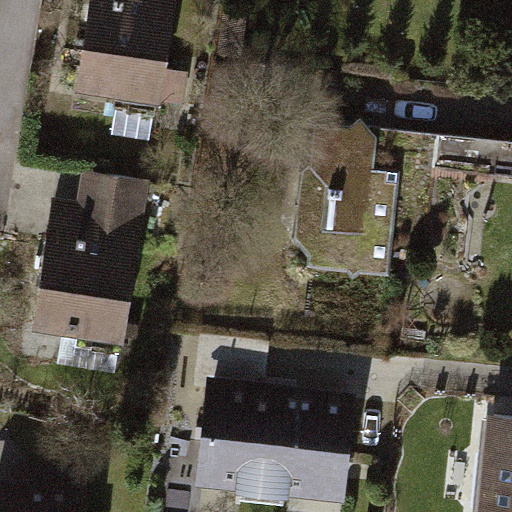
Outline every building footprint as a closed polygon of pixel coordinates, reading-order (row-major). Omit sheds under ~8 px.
[(188,0),(99,0),(87,101),(120,105),(115,142),(160,148),(165,111),(192,114),(197,79),(179,77),(188,0)] [(400,174),(377,172),(380,140),(363,118),(354,127),(308,123),(297,239),(313,255),(312,266),(352,270),(357,275),(361,271),(391,274),(400,174)] [(89,204),(63,200),(46,340),(141,352),(162,183),(93,175),(89,204)] [(267,384),(272,340),(202,333),(197,379),(209,381),(209,377),(267,384)] [(209,381),(197,488),(347,504),(359,394),(267,384),(209,377),(209,381)] [(511,511),(511,417),(492,415),(482,511),(511,511)] [(89,511),(89,478),(0,479),(0,511),(89,511)]
